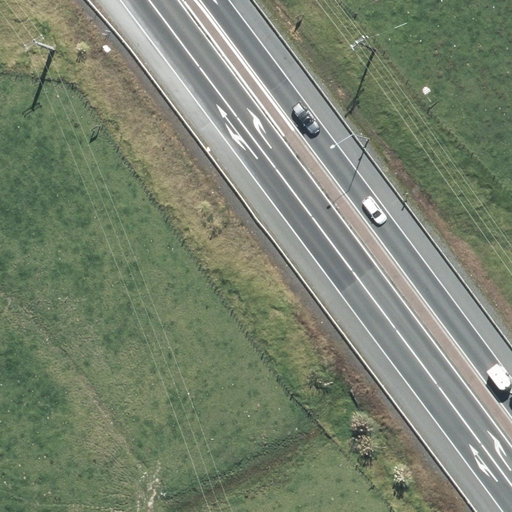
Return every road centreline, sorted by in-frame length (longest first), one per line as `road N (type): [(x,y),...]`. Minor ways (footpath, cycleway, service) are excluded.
road 1 (trunk): [(511,489),(145,0)]
road 2 (trunk): [(218,0),(511,396)]
